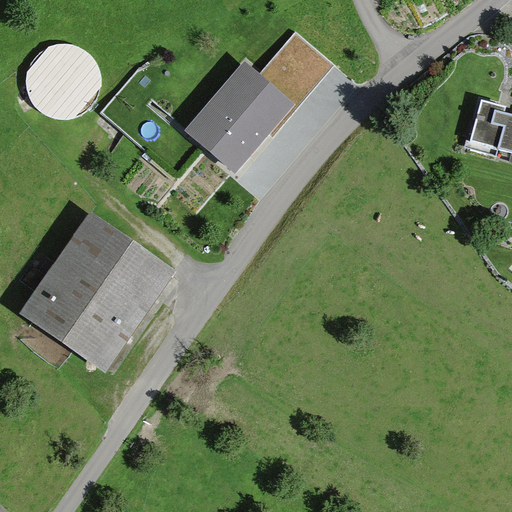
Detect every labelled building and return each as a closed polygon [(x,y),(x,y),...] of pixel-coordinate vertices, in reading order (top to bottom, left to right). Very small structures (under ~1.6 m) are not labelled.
[(127,85),(102,115),(178,178),(189,165),(233,202),(346,67),(293,23),(277,43),(262,30),(242,54),(265,73),(203,147),(127,85)] [(168,50),(149,74),(186,103),(213,70),(186,48),(178,58),(168,50)] [(97,117),(98,51),(39,50),(38,116),(97,117)] [(511,114),(482,108),(473,146),(511,155),(511,114)] [(177,276),(94,219),(25,319),(108,376),(177,276)]
